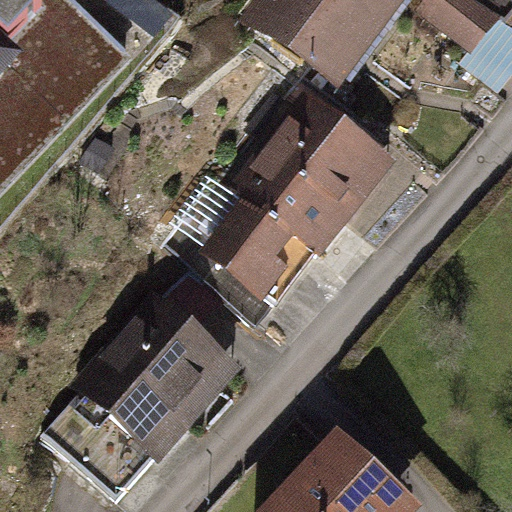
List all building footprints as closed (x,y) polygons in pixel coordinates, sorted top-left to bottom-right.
[(392,0),(247,0),(233,19),(328,88),(392,0)] [(511,82),(511,25),(472,0),(448,0),(429,29),(511,82)] [(387,165),(303,92),(224,184),(243,200),(202,248),(262,298),(304,249),(310,255),(387,165)] [(223,367),(147,301),(31,436),(107,501),(223,367)] [(402,511),(409,506),(332,430),(250,511),(402,511)]
